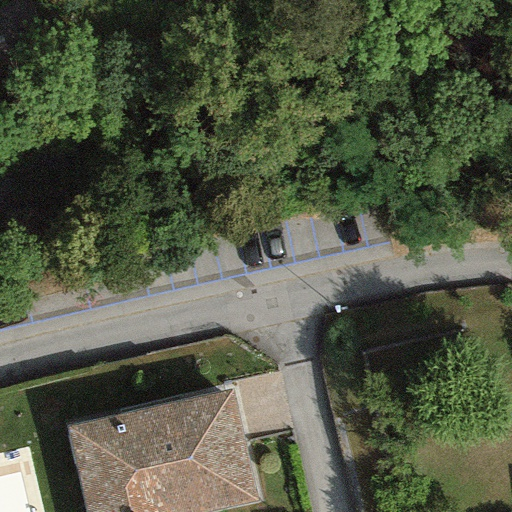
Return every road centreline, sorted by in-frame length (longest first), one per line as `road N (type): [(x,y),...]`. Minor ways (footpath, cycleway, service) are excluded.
road 1 (residential): [(281,294),(0,364)]
road 2 (residential): [(511,258),(281,294)]
road 3 (residential): [(331,511),(281,294)]
